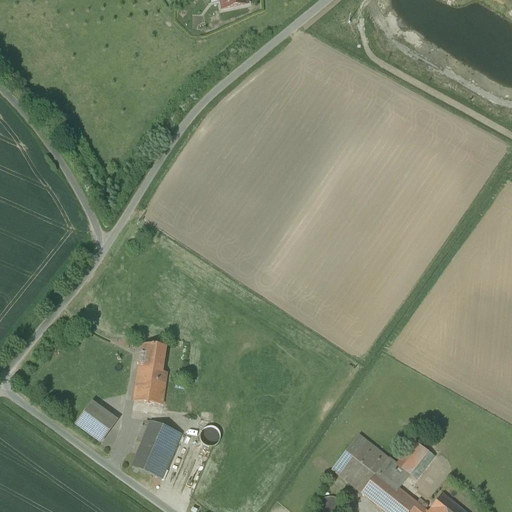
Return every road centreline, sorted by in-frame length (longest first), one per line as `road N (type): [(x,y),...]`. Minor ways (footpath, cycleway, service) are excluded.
road 1 (unclassified): [(102,253),(202,103),(326,0)]
road 2 (unclassified): [(171,511),(0,388)]
road 3 (unclassified): [(102,253),(53,150),(0,87)]
road 4 (unclassified): [(0,381),(102,253)]
